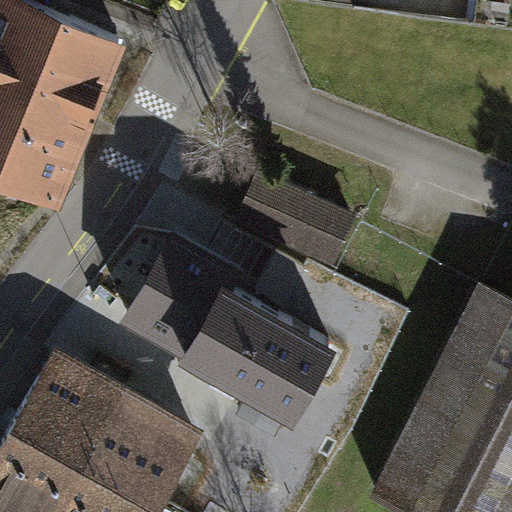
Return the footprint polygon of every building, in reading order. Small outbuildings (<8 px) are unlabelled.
[(124,34),(42,0),(0,0),(0,84),(87,122),(124,34)] [(87,122),(0,84),(0,176),(54,199),(87,122)] [(353,213),(260,169),(240,212),(332,256),(353,213)] [(293,404),(330,338),(228,281),(236,266),(172,230),(127,311),(293,404)] [(511,511),(511,298),(481,282),(376,487),(425,511),(511,511)] [(196,435),(52,351),(13,418),(84,459),(157,501),(196,435)] [(53,511),(84,459),(13,418),(0,440),(0,496),(27,511),(53,511)] [(163,511),(167,506),(157,501),(84,459),(53,511),(163,511)]
